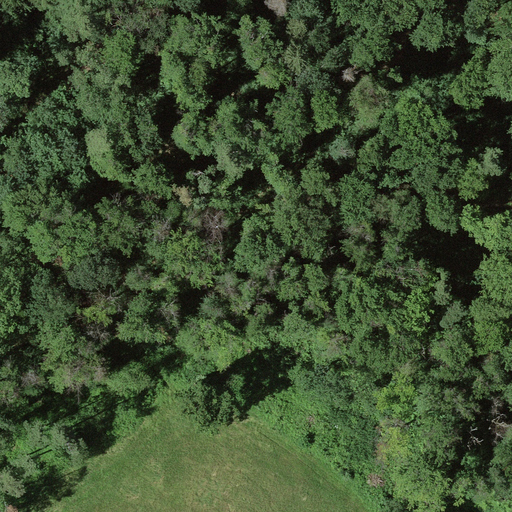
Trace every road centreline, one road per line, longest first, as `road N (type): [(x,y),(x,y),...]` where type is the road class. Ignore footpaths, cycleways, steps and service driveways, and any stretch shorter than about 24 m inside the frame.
road 1 (track): [(409,511),(350,456),(256,413),(280,305),(250,175)]
road 2 (track): [(262,415),(209,402),(119,302),(0,202)]
road 3 (track): [(0,192),(140,0)]
